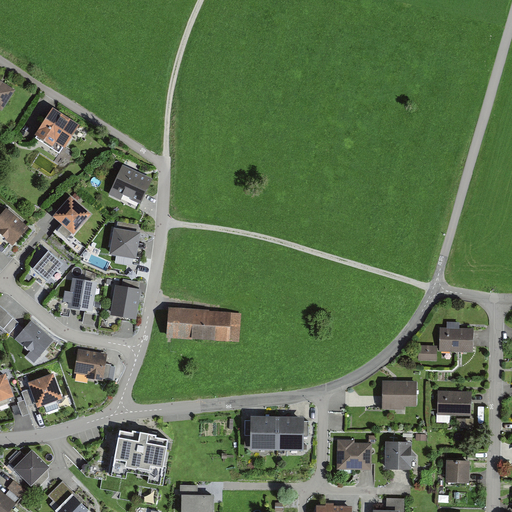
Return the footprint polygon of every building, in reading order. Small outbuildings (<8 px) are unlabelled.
[(0,86),(0,115),(1,116),(13,94),(0,86)] [(77,126),(54,111),(36,139),(59,154),(77,126)] [(151,182),(121,171),(112,195),(141,206),(151,182)] [(88,215),(69,200),(55,218),(73,233),(88,215)] [(0,232),(13,244),(26,228),(22,224),(24,221),(9,208),(0,218),(0,232)] [(116,231),(113,244),(108,269),(121,272),(120,274),(135,277),(139,257),(136,257),(140,235),(130,233),(131,225),(119,223),(118,231),(116,231)] [(34,267),(47,280),(62,265),(49,252),(34,267)] [(122,288),(118,288),(113,318),(133,322),(140,283),(124,280),(122,288)] [(85,309),(84,318),(90,319),(88,326),(94,327),(100,299),(92,298),(95,285),(75,281),(71,306),(85,309)] [(18,321),(0,306),(0,324),(9,332),(18,321)] [(170,311),(168,335),(238,340),(240,316),(170,311)] [(32,320),(16,339),(31,351),(26,357),(34,364),(55,338),(32,320)] [(441,333),(440,354),(474,354),(474,333),(441,333)] [(105,350),(77,347),(74,372),(102,375),(105,350)] [(417,351),(416,365),(437,366),(438,351),(417,351)] [(5,375),(0,376),(0,400),(12,396),(5,375)] [(31,383),(38,406),(61,398),(54,375),(31,383)] [(380,386),(381,411),(416,410),(416,384),(380,386)] [(476,393),(439,392),(438,415),(476,416),(476,393)] [(306,416),(250,414),(249,447),(305,449),(306,416)] [(162,476),(169,440),(156,437),(157,435),(133,431),(132,433),(120,430),(112,476),(127,479),(128,469),(162,476)] [(373,443),(337,442),(337,470),(373,471),(373,443)] [(387,446),(386,472),(416,473),(417,447),(387,446)] [(31,483),(49,464),(30,447),(12,466),(31,483)] [(449,487),(469,488),(469,466),(449,466),(449,487)] [(13,480),(8,486),(22,497),(27,491),(13,480)] [(93,511),(94,511),(63,482),(50,495),(55,501),(52,504),(60,511),(93,511)] [(0,489),(0,511),(4,511),(14,500),(0,489)] [(180,511),(215,511),(216,493),(180,493),(180,511)] [(405,511),(406,502),(389,501),(388,511),(405,511)]
